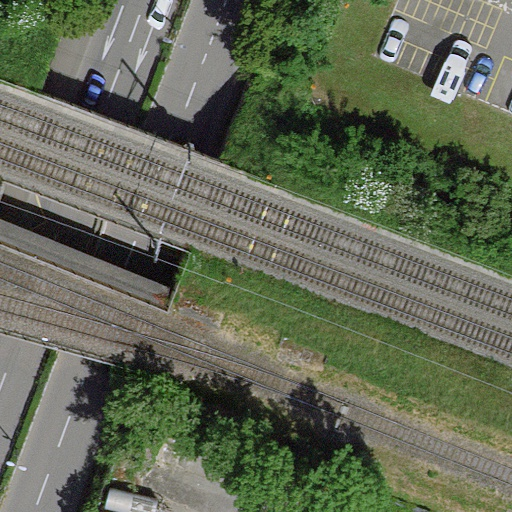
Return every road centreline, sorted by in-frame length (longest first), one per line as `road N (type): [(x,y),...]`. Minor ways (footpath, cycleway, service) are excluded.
road 1 (primary): [(37,511),(227,0)]
road 2 (primary): [(140,0),(0,371)]
